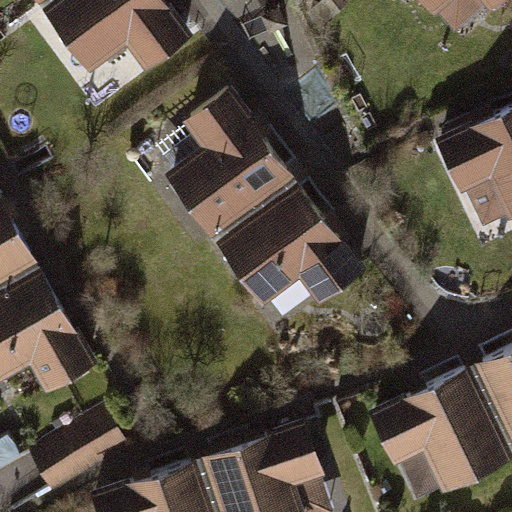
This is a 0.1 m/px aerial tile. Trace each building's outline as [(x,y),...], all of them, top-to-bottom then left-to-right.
[(177,0),(52,0),(46,5),(92,65),(132,34),(152,60),(197,26),(177,0)] [(299,169),(233,82),(185,118),(206,145),(172,170),(218,231),(299,169)] [(511,103),(449,132),(472,184),(502,171),(511,192),(511,103)] [(0,284),(43,262),(0,177),(0,284)] [(300,177),(215,240),(264,305),(301,277),(319,300),(322,297),(366,265),(300,177)] [(44,270),(0,295),(0,382),(34,363),(51,392),(98,365),(44,270)] [(511,342),(484,354),(511,420),(511,342)] [(470,357),(375,398),(395,443),(429,428),(451,477),(511,451),(470,357)] [(106,404),(33,448),(44,465),(58,489),(130,445),(106,404)] [(306,412),(210,445),(232,511),(306,511),(309,511),(295,470),(323,460),(306,412)] [(213,511),(191,452),(96,486),(105,511),(213,511)]
